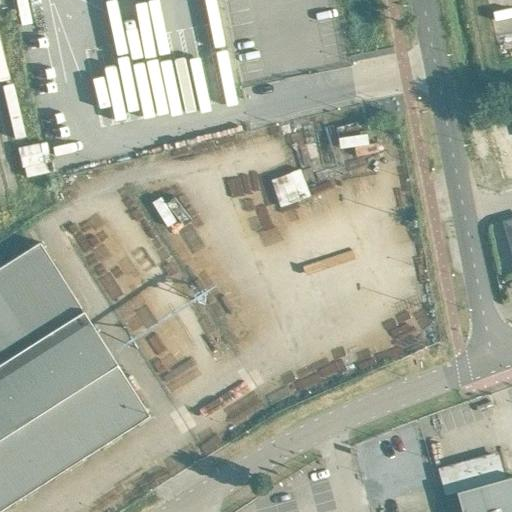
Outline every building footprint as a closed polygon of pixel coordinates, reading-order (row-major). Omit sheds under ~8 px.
[(477,115),(467,118),(470,128),(480,125),(477,115)] [(511,130),(489,137),(503,188),(511,185),(511,130)] [(348,157),(339,159),(345,187),(354,185),(348,157)] [(37,244),(0,268),(0,510),(149,415),(37,244)] [(456,492),(461,511),(511,511),(511,475),(502,479),(495,455),(438,471),(445,495),(456,492)] [(381,492),(398,490),(396,467),(379,469),(381,492)]
